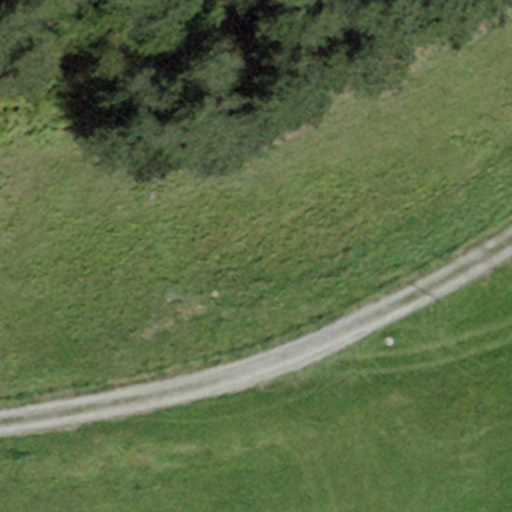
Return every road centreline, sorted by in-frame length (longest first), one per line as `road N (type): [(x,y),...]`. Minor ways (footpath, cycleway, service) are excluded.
road 1 (track): [(0,431),(155,403),(269,365),(374,321),(511,242)]
road 2 (track): [(155,403),(379,387),(511,348)]
